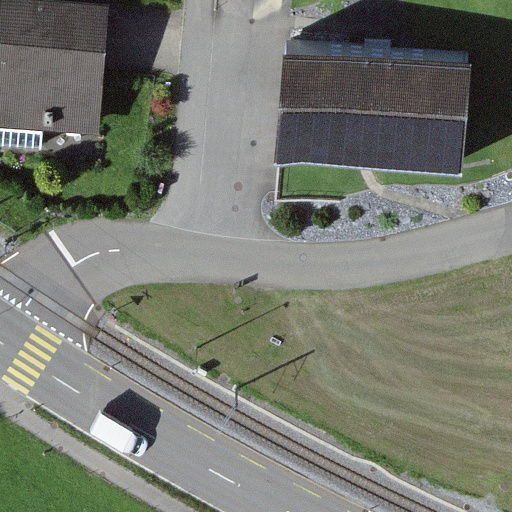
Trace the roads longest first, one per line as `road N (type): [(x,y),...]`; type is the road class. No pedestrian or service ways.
road 1 (secondary): [(0,343),(286,511)]
road 2 (residential): [(511,230),(385,265),(219,263)]
road 3 (residential): [(201,0),(219,263)]
road 4 (residential): [(219,263),(94,255),(30,296),(0,338)]
